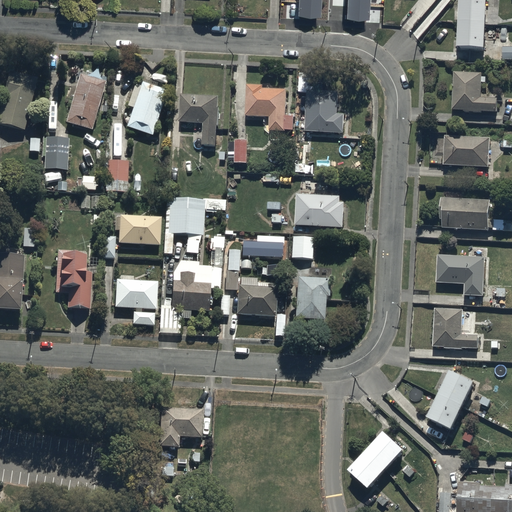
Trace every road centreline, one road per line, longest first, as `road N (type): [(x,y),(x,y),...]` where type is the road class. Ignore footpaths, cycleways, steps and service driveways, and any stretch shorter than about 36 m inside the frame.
road 1 (residential): [(0,28),(345,46),(381,62),(397,98),(383,331),(357,361),(317,367)]
road 2 (residential): [(317,367),(0,351)]
